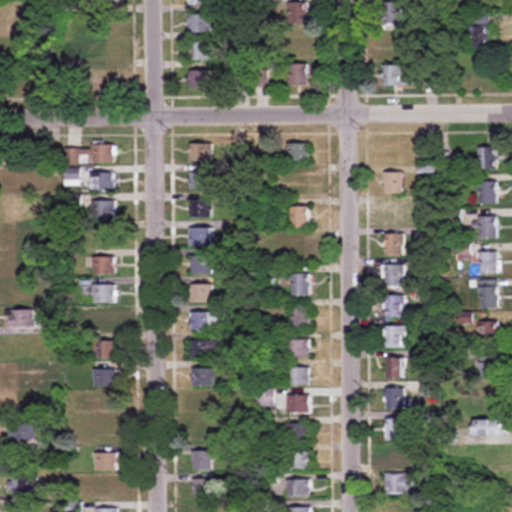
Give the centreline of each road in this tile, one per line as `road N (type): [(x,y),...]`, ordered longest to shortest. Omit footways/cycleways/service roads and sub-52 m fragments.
road 1 (residential): [(511,109),(0,117)]
road 2 (residential): [(157,511),(155,0)]
road 3 (residential): [(350,511),(350,0)]
